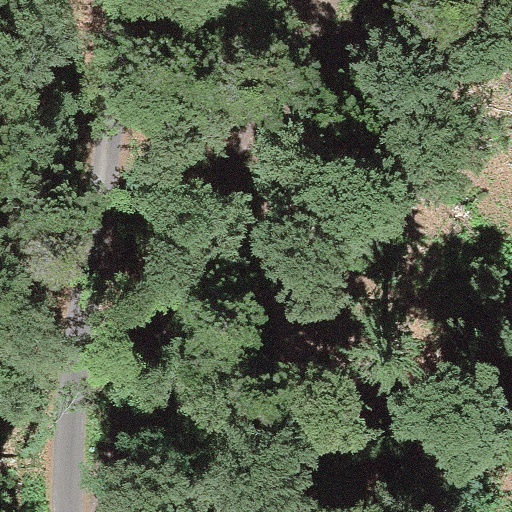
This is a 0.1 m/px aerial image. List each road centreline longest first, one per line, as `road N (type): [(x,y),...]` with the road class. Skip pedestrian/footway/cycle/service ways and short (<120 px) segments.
road 1 (unclassified): [(63,511),(70,378),(120,114),(123,0)]
road 2 (track): [(70,378),(165,333),(313,66),(332,0)]
